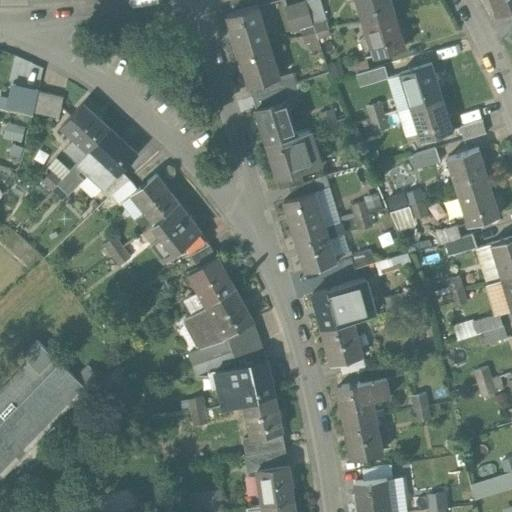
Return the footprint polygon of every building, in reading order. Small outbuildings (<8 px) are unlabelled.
[(319,0),(313,0),(307,2),(316,32),(328,28),(319,0)] [(390,0),(355,0),(363,23),(394,13),(390,0)] [(511,0),(490,0),(496,15),(511,10),(511,0)] [(307,2),(286,8),(293,33),(301,31),(303,36),(316,32),(307,2)] [(258,9),(228,18),(238,51),(268,42),(258,9)] [(394,13),(363,23),(373,57),(405,48),(394,13)] [(328,28),(316,32),(318,39),(330,35),(328,28)] [(316,32),(303,36),(305,43),(318,39),(316,32)] [(268,42),(238,51),(249,86),(279,77),(268,42)] [(430,65),(398,75),(408,108),(440,98),(430,65)] [(382,66),(356,74),(360,88),(386,80),(382,66)] [(279,77),(249,86),(252,97),(282,88),(279,77)] [(14,85),(11,109),(64,116),(67,93),(14,85)] [(282,88),(252,97),(256,109),(286,100),(282,88)] [(440,98),(408,108),(419,142),(451,132),(440,98)] [(286,100),(256,109),(266,144),(296,135),(286,100)] [(378,104),(366,108),(370,120),(382,116),(378,104)] [(82,105),(62,127),(88,151),(108,129),(82,105)] [(331,111),(319,115),(322,127),(335,123),(331,111)] [(382,116),(370,120),(374,133),(386,129),(382,116)] [(11,121),(8,136),(26,140),(29,125),(11,121)] [(335,123),(322,127),(326,140),(338,136),(335,123)] [(88,151),(61,181),(70,189),(72,191),(83,180),(78,176),(82,171),(102,189),(102,190),(118,173),(135,154),(108,129),(88,151)] [(296,135),(266,144),(277,179),(300,172),(320,166),(310,131),(296,135)] [(478,149),(447,159),(457,192),(488,182),(478,149)] [(52,172),(43,182),(52,191),(61,181),(52,172)] [(277,179),(280,190),(303,183),(300,172),(277,179)] [(118,173),(102,190),(102,189),(100,191),(109,199),(127,181),(118,173)] [(156,176),(132,195),(154,223),(178,204),(156,176)] [(315,180),(288,188),(292,199),(313,193),(318,191),(315,180)] [(70,189),(61,181),(52,191),(61,199),(70,189)] [(488,182),(457,192),(467,226),(499,216),(488,182)] [(418,191),(406,195),(409,207),(422,203),(418,191)] [(292,199),(284,202),(294,236),(324,227),(313,193),(292,199)] [(363,201),(351,205),(355,218),(367,214),(363,201)] [(422,203),(409,207),(413,219),(426,216),(422,203)] [(178,204),(154,223),(163,235),(150,244),(164,261),(183,245),(200,232),(178,204)] [(367,214),(355,218),(359,231),(371,227),(367,214)] [(324,227),(294,236),(305,271),(334,262),(324,227)] [(200,232),(183,245),(191,256),(208,245),(200,232)] [(114,237),(104,245),(112,255),(122,247),(114,237)] [(511,237),(490,244),(501,278),(511,273),(511,237)] [(208,245),(191,256),(198,267),(216,257),(208,245)] [(122,247),(112,255),(119,265),(130,257),(122,247)] [(198,267),(190,272),(200,289),(187,297),(194,311),(235,288),(217,257),(216,257),(198,267)] [(511,273),(501,278),(511,311),(511,310),(511,273)] [(458,277),(446,281),(450,293),(462,289),(458,277)] [(341,286),(311,294),(321,329),(351,321),(341,286)] [(194,311),(186,315),(202,344),(227,334),(252,320),(235,288),(194,311)] [(462,289),(450,293),(453,306),(466,302),(462,289)] [(395,295),(382,299),(386,311),(399,307),(395,295)] [(399,307),(386,311),(389,323),(402,320),(399,307)] [(166,311),(154,318),(160,329),(172,323),(166,311)] [(497,315),(472,323),(476,335),(481,334),(501,327),(497,315)] [(252,320),(227,334),(228,338),(205,347),(210,359),(259,340),(252,320)] [(351,321),(321,329),(331,364),(339,362),(362,356),(351,321)] [(172,323),(160,329),(167,341),(179,335),(172,323)] [(501,327),(481,334),(484,345),(506,338),(503,327),(501,327)] [(259,340),(210,359),(214,370),(236,361),(238,366),(266,360),(259,340)] [(31,364),(0,394),(0,480),(4,477),(0,473),(0,469),(82,386),(37,341),(23,356),(31,364)] [(362,356),(339,362),(342,374),(357,371),(365,369),(362,356)] [(238,366),(236,366),(240,383),(218,388),(222,406),(243,402),(274,395),(266,360),(238,366)] [(365,369),(357,371),(360,383),(384,378),(384,379),(407,375),(403,360),(365,369)] [(485,367),(473,371),(477,384),(489,380),(485,367)] [(360,383),(336,388),(343,423),(374,417),(371,402),(388,399),(384,379),(384,378),(360,383)] [(489,380),(477,384),(481,396),(494,392),(489,380)] [(424,393),(411,396),(413,409),(427,406),(424,393)] [(274,395),(243,402),(251,436),(281,431),(274,395)] [(202,398),(188,401),(191,413),(205,410),(202,398)] [(427,406),(413,409),(416,422),(430,419),(427,406)] [(205,410),(191,413),(194,426),(207,423),(205,410)] [(374,417),(343,423),(350,459),(381,453),(374,417)] [(251,436),(243,438),(246,455),(284,448),(281,431),(251,436)] [(284,448),(246,455),(249,471),(257,470),(257,469),(287,465),(284,448)] [(511,458),(501,462),(506,475),(511,472),(511,458)] [(287,465),(257,469),(257,470),(262,505),(293,501),(288,464),(287,465)] [(391,464),(363,469),(364,481),(386,479),(386,481),(393,480),(391,464)] [(364,481),(355,482),(359,511),(390,511),(386,481),(386,479),(364,481)] [(442,495),(429,497),(430,509),(444,508),(442,495)] [(221,498),(207,500),(208,511),(216,511),(223,511),(221,498)] [(294,511),(293,501),(262,505),(263,511),(294,511)]
